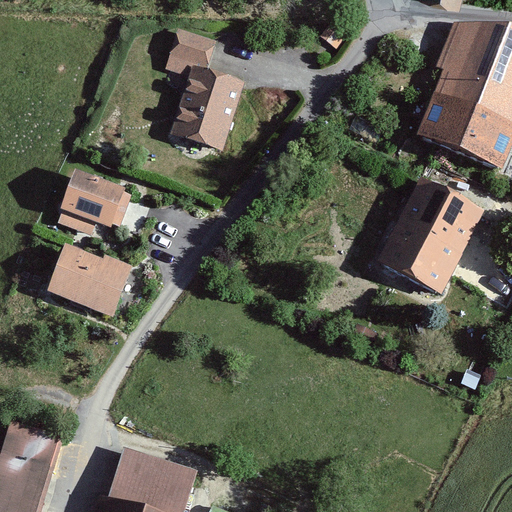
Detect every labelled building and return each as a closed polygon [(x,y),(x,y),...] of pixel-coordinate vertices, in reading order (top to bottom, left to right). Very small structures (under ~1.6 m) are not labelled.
[(421,0),(452,9),(455,0),(421,0)] [(337,54),(356,28),(339,15),(320,41),(337,54)] [(511,32),(448,26),(424,99),(427,100),(409,147),(499,180),(511,144),(511,32)] [(162,73),(188,79),(170,143),(224,158),(244,87),(204,75),(212,43),(173,32),(162,73)] [(107,236),(121,198),(71,179),(56,217),(107,236)] [(439,299),(481,215),(414,182),(373,266),(439,299)] [(41,298),(111,321),(128,269),(58,246),(41,298)] [(348,340),(372,350),(379,334),(355,324),(348,340)] [(36,511),(60,437),(7,421),(0,441),(0,511),(36,511)] [(179,511),(192,473),(118,450),(102,501),(96,499),(91,511),(179,511)] [(240,493),(233,511),(244,511),(250,496),(240,493)]
